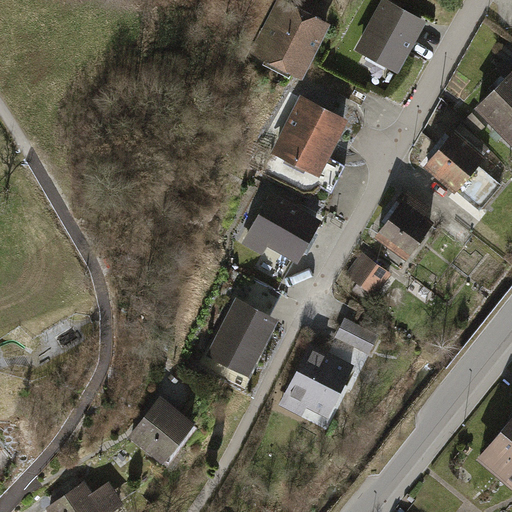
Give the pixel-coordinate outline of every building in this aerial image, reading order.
[(300,77),(324,31),(287,12),(263,57),(300,77)] [(390,77),(414,31),(377,12),(353,58),(390,77)] [(511,49),(506,44),(501,49),(511,58),(511,49)] [(511,74),(478,108),(511,142),(511,74)] [(321,75),(315,87),(365,113),(371,102),(321,75)] [(460,121),(447,110),(439,120),(453,131),(460,121)] [(316,179),(340,133),(303,114),(279,160),(316,179)] [(486,131),(470,116),(464,122),(481,137),(486,131)] [(483,158),(454,134),(449,140),(445,137),(425,161),(429,164),(424,170),(481,216),(503,190),(475,167),(483,158)] [(408,193),(373,239),(404,262),(430,227),(419,220),(428,208),(408,193)] [(317,231),(272,206),(252,242),(298,267),(317,231)] [(472,240),(451,224),(442,236),(464,252),(472,240)] [(368,308),(389,279),(367,264),(351,285),(358,290),(353,297),(368,308)] [(430,296),(410,282),(403,293),(423,306),(430,296)] [(246,377),(270,331),(233,312),(209,358),(246,377)] [(381,334),(347,317),(337,338),(371,355),(381,334)] [(308,408),(330,420),(357,366),(312,343),(280,406),(303,418),(308,408)] [(163,466),(196,423),(162,397),(129,441),(163,466)] [(511,420),(477,465),(511,492),(511,420)] [(42,511),(111,511),(122,504),(108,485),(95,493),(85,479),(42,510),(42,511)]
